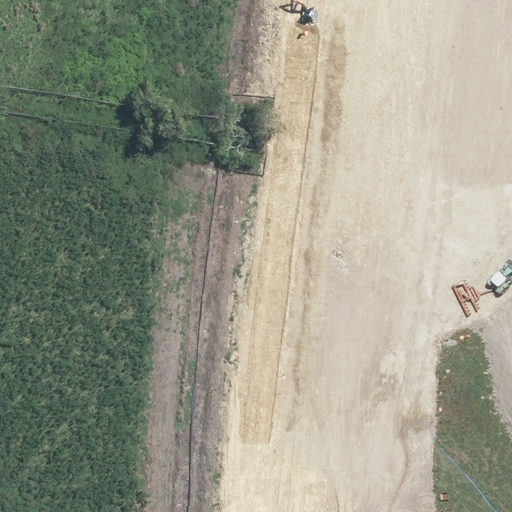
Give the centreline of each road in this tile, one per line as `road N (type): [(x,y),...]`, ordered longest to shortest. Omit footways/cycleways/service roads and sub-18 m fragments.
road 1 (residential): [(511,315),(279,332)]
road 2 (residential): [(511,9),(317,1)]
